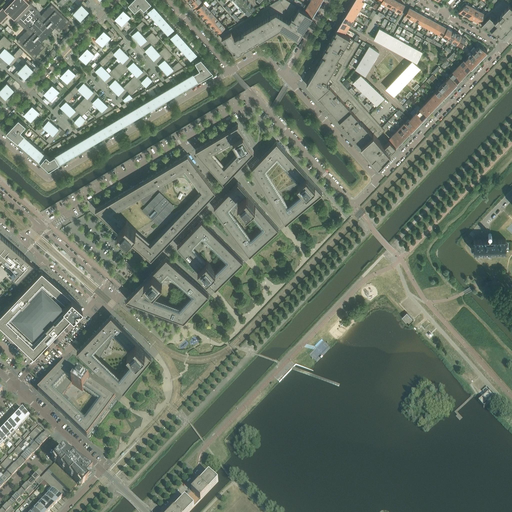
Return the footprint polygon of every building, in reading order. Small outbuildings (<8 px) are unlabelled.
[(9,0),(2,7),(0,9),(0,21),(0,22),(9,13),(15,19),(25,29),(26,28),(27,30),(17,41),(34,57),(34,58),(45,47),(40,43),(46,38),(48,35),(53,30),(55,27),(59,31),(69,21),(69,20),(52,4),(41,15),(40,14),(40,13),(30,3),(26,0),(9,0)] [(89,10),(86,7),(88,5),(83,0),(81,3),(82,3),(78,8),(85,15),(89,10)] [(152,2),(149,0),(131,0),(128,3),(135,11),(141,5),(144,9),(152,2)] [(237,54),(279,28),(280,28),(298,39),(312,15),(302,9),(293,3),(293,4),(286,0),(278,0),(220,35),(237,54)] [(321,1),(318,0),(310,0),(310,1),(308,4),(308,5),(315,10),(316,9),(321,1)] [(396,10),(400,2),(400,1),(398,0),(397,0),(396,0),(394,0),(391,8),(396,10)] [(244,11),(251,5),(247,1),(241,7),(244,11)] [(200,13),(207,7),(203,2),(196,9),(200,13)] [(361,6),(353,2),(351,6),(359,11),(361,6)] [(400,13),(405,5),(400,2),(396,10),(400,13)] [(464,14),(471,6),(470,7),(465,2),(462,6),(463,7),(459,11),(464,14)] [(315,10),(308,5),(305,4),(302,9),(312,15),(315,10)] [(152,16),(158,10),(154,5),(147,11),(152,16)] [(248,15),(255,9),(251,5),(244,11),(248,15)] [(501,35),(511,23),(511,6),(510,5),(499,17),(493,11),(481,24),(501,35)] [(359,11),(351,6),(348,11),(356,16),(359,11)] [(469,17),(476,9),(475,10),(471,6),(464,14),(469,17)] [(204,17),(211,11),(207,7),(200,13),(204,17)] [(410,18),(414,10),(409,7),(405,15),(410,18)] [(85,15),(78,8),(73,12),(71,14),(75,18),(77,16),(81,19),(85,15)] [(131,16),(133,14),(129,10),(127,12),(124,8),(119,13),(127,20),(131,15),(131,16)] [(414,21),(419,12),(417,11),(415,9),(415,10),(414,10),(410,18),(414,21)] [(474,19),(481,12),(481,11),(480,13),(476,9),(469,17),(474,19)] [(156,20),(162,14),(158,10),(152,16),(156,20)] [(207,21),(214,15),(211,11),(204,17),(207,21)] [(356,16),(348,11),(345,16),(353,20),(356,16)] [(419,23),(424,15),(419,12),(414,21),(419,23)] [(479,22),(486,14),(485,15),(481,12),(474,19),(479,22)] [(122,24),(127,20),(119,13),(115,17),(118,21),(116,23),(121,27),(123,25),(122,24)] [(160,25),(166,19),(162,14),(156,20),(160,25)] [(424,26),(428,18),(426,16),(427,16),(424,14),(424,15),(419,23),(424,26)] [(211,25),(218,19),(214,15),(207,21),(211,25)] [(353,20),(345,16),(342,20),(350,25),(353,20)] [(429,28),(433,20),(428,18),(424,26),(429,28)] [(164,29),(170,23),(166,19),(160,25),(164,29)] [(215,29),(221,23),(218,19),(211,25),(215,29)] [(345,34),(348,29),(349,28),(350,25),(342,20),(340,23),(337,29),(345,34)] [(433,31),(438,23),(436,22),(436,21),(434,20),(433,20),(429,28),(433,31)] [(140,31),(146,25),(142,21),(139,24),(128,33),(131,36),(132,35),(136,40),(143,34),(140,31)] [(168,34),(175,28),(170,23),(164,29),(168,34)] [(218,33),(225,27),(221,23),(215,29),(218,33)] [(438,34),(443,25),(438,23),(433,31),(438,34)] [(443,36),(447,28),(445,27),(446,26),(444,25),(443,26),(443,25),(438,34),(443,36)] [(379,40),(384,31),(379,28),(374,38),(379,40)] [(448,39),(452,30),(447,28),(443,36),(448,39)] [(112,36),(114,34),(110,30),(108,32),(104,29),(100,33),(107,40),(111,36),(112,36)] [(354,96),(351,93),(340,80),(347,67),(345,66),(359,43),(345,34),(337,29),(322,53),(323,53),(322,55),(323,56),(317,66),(313,72),(308,81),(308,84),(311,88),(313,90),(320,98),(319,98),(321,100),(322,100),(324,102),(336,115),(335,116),(337,118),(337,117),(342,122),(341,123),(342,124),(343,124),(348,129),(350,130),(349,131),(350,131),(355,137),(358,140),(357,140),(358,142),(359,142),(377,162),(380,162),(396,146),(382,133),(385,130),(382,127),(380,125),(371,115),(370,114),(354,96)] [(175,41),(181,35),(177,30),(170,36),(175,41)] [(452,41),(457,33),(457,32),(454,31),(452,30),(448,39),(452,41)] [(388,45),(394,36),(391,35),(384,31),(379,40),(386,44),(388,45)] [(142,48),(156,36),(152,32),(146,37),(143,34),(136,40),(140,44),(139,45),(142,48)] [(103,45),(107,40),(100,33),(95,38),(99,41),(97,43),(101,47),(103,45)] [(462,36),(457,33),(452,41),(457,44),(462,36)] [(179,46),(185,40),(181,35),(175,41),(179,46)] [(0,48),(8,39),(4,36),(0,40),(0,48)] [(153,45),(159,40),(159,39),(156,36),(142,48),(144,51),(145,50),(149,55),(156,49),(153,45)] [(393,48),(398,38),(394,36),(388,45),(393,48)] [(398,51),(403,41),(398,38),(393,48),(398,51)] [(7,49),(12,43),(8,39),(0,48),(0,54),(4,58),(10,52),(7,49)] [(183,50),(189,44),(185,40),(179,46),(183,50)] [(403,53),(408,44),(403,41),(398,51),(403,53)] [(118,57),(125,51),(120,47),(121,46),(118,43),(105,56),(109,60),(115,54),(118,57)] [(187,55),(193,49),(189,44),(183,50),(187,55)] [(407,56),(413,46),(408,44),(403,53),(407,56)] [(487,50),(482,47),(483,45),(480,44),(476,48),(482,55),(487,50)] [(379,51),(369,45),(367,50),(376,56),(379,51)] [(95,54),(97,51),(93,47),(91,49),(88,46),(83,51),(91,58),(95,53),(95,54)] [(412,59),(418,49),(413,46),(407,56),(412,59)] [(155,63),(169,51),(165,47),(159,52),(156,49),(149,55),(154,59),(153,60),(155,63)] [(482,55),(476,48),(472,52),(479,59),(482,55)] [(11,66),(23,52),(19,49),(14,55),(10,52),(4,58),(9,62),(8,63),(11,66)] [(191,59),(197,53),(193,49),(187,55),(191,59)] [(417,61),(422,52),(418,49),(412,59),(417,61)] [(376,56),(367,50),(364,55),(373,60),(376,56)] [(86,62),(91,58),(83,51),(79,55),(82,58),(80,61),(85,65),(87,63),(86,62)] [(119,70),(132,57),(130,55),(129,56),(125,51),(118,57),(121,61),(115,67),(119,70)] [(166,60),(172,55),(169,51),(155,63),(158,66),(159,65),(163,70),(169,64),(166,60)] [(479,59),(472,52),(468,56),(475,62),(479,59)] [(373,60),(364,55),(361,59),(370,65),(373,60)] [(103,66),(109,60),(105,56),(92,69),(95,72),(96,71),(100,75),(106,69),(103,66)] [(475,62),(468,56),(465,60),(471,66),(475,62)] [(132,72),(138,65),(134,61),(135,60),(132,57),(119,70),(123,74),(129,68),(132,72)] [(213,71),(208,65),(201,58),(195,61),(200,69),(194,72),(198,80),(213,71)] [(34,68),(30,65),(32,63),(28,59),(26,61),(26,62),(22,66),(29,73),(34,68)] [(370,65),(361,59),(358,64),(368,70),(370,65)] [(420,68),(412,60),(409,64),(417,72),(420,68)] [(471,66),(465,60),(461,64),(467,70),(471,66)] [(167,76),(183,66),(179,62),(172,67),(169,64),(163,70),(165,72),(164,73),(167,76)] [(368,70),(358,64),(355,69),(365,74),(368,70)] [(417,72),(409,64),(405,68),(413,76),(417,72)] [(467,70),(461,64),(457,68),(464,74),(467,70)] [(133,85),(146,72),(144,69),(143,70),(138,65),(132,72),(135,75),(129,81),(133,85)] [(29,73),(22,66),(18,70),(17,70),(15,72),(20,76),(22,74),(25,78),(29,73)] [(77,73),(79,71),(74,67),(72,69),(69,66),(65,70),(72,77),(76,73),(77,73)] [(106,83),(119,70),(115,67),(109,72),(106,69),(100,75),(104,80),(103,81),(106,83)] [(413,76),(405,68),(401,72),(409,80),(413,76)] [(464,74),(457,68),(454,72),(460,78),(464,74)] [(68,82),(72,77),(65,70),(60,75),(64,78),(62,80),(66,84),(68,82)] [(117,80),(123,74),(119,70),(106,83),(109,86),(110,85),(114,90),(120,83),(117,80)] [(146,86),(152,80),(148,75),(149,74),(146,72),(133,85),(137,89),(143,83),(146,86)] [(198,80),(194,72),(189,75),(193,83),(198,80)] [(409,80),(401,72),(397,76),(405,84),(409,80)] [(460,78),(454,72),(450,76),(456,82),(460,78)] [(357,86),(364,78),(360,74),(353,82),(357,86)] [(193,83),(189,75),(184,78),(188,86),(193,83)] [(405,84),(397,76),(393,80),(402,88),(405,84)] [(456,82),(450,76),(446,80),(453,86),(456,82)] [(188,86),(184,78),(178,82),(183,89),(188,86)] [(361,90),(368,82),(364,78),(357,86),(361,90)] [(15,88),(11,85),(13,83),(9,79),(7,81),(7,82),(3,86),(10,93),(15,88)] [(83,93),(89,87),(85,83),(86,82),(83,79),(70,92),(74,96),(80,90),(83,93)] [(402,88),(393,80),(390,84),(398,92),(402,88)] [(453,86),(446,80),(442,84),(449,90),(453,86)] [(120,97),(133,85),(129,81),(123,87),(120,83),(114,90),(118,94),(117,95),(120,97)] [(183,89),(178,82),(167,88),(167,89),(171,96),(183,89)] [(365,94),(372,86),(368,82),(361,90),(365,94)] [(60,90),(62,88),(58,84),(56,86),(53,83),(48,87),(56,94),(60,90)] [(398,92),(390,84),(386,88),(394,96),(398,92)] [(449,90),(442,84),(439,88),(445,94),(449,90)] [(131,94),(137,89),(133,85),(120,97),(122,100),(123,99),(125,101),(133,96),(131,94)] [(10,93),(3,86),(0,89),(0,95),(0,96),(2,94),(6,98),(10,93)] [(369,97),(376,89),(372,86),(365,94),(369,97)] [(51,99),(56,94),(48,87),(44,92),(47,95),(45,97),(50,102),(52,99),(51,99)] [(84,106),(97,93),(94,90),(93,91),(89,87),(83,93),(86,96),(80,102),(84,106)] [(171,96),(167,89),(167,88),(161,92),(166,99),(171,96)] [(445,94),(439,88),(435,91),(441,98),(445,94)] [(372,101),(380,93),(376,89),(369,97),(372,101)] [(441,98),(435,91),(431,95),(438,102),(441,98)] [(68,102),(74,96),(70,92),(57,105),(60,108),(61,107),(65,112),(71,105),(68,102)] [(166,99),(161,92),(156,95),(161,102),(166,99)] [(97,107),(103,100),(99,96),(100,95),(97,93),(84,106),(88,110),(94,103),(97,107)] [(376,105),(384,97),(380,93),(372,101),(376,105)] [(161,102),(156,95),(151,98),(156,105),(161,102)] [(438,102),(431,95),(427,99),(434,105),(438,102)] [(156,105),(151,98),(146,101),(151,109),(156,105)] [(434,105),(427,99),(424,103),(430,109),(434,105)] [(97,118),(113,108),(108,104),(108,105),(103,100),(97,107),(101,110),(95,116),(97,118)] [(151,109),(146,101),(141,104),(145,112),(151,109)] [(71,119),(84,106),(80,102),(75,108),(71,105),(65,112),(69,116),(68,117),(71,119)] [(430,109),(424,103),(420,107),(427,113),(430,109)] [(40,111),(42,109),(38,105),(36,107),(33,104),(28,108),(36,115),(40,111)] [(145,112),(141,104),(136,107),(140,115),(145,112)] [(88,121),(82,116),(88,110),(84,106),(71,119),(74,122),(75,121),(79,125),(83,122),(85,124),(88,121)] [(140,115),(136,107),(124,114),(129,122),(140,115)] [(427,113),(420,107),(416,111),(423,117),(427,113)] [(31,120),(36,115),(28,108),(24,113),(27,116),(25,118),(30,123),(32,120),(31,120)] [(423,117),(416,111),(411,117),(409,118),(416,125),(417,123),(423,117)] [(129,122),(124,114),(119,117),(123,125),(129,122)] [(48,131),(54,124),(49,120),(50,119),(47,116),(35,130),(39,134),(45,127),(48,131)] [(123,125),(119,117),(113,120),(118,128),(123,125)] [(21,130),(26,125),(19,118),(13,125),(6,131),(11,135),(18,142),(24,135),(25,134),(21,130)] [(416,125),(409,118),(405,123),(412,129),(416,125)] [(118,128),(113,120),(108,123),(113,131),(118,128)] [(113,131),(108,123),(103,126),(108,134),(113,131)] [(412,129),(405,123),(401,127),(408,133),(412,129)] [(50,143),(59,134),(62,130),(59,127),(58,128),(54,124),(48,131),(52,134),(46,140),(49,143),(50,143)] [(209,165),(213,169),(217,174),(224,182),(227,178),(238,167),(250,155),(254,150),(238,124),(231,128),(224,132),(212,140),(195,149),(199,153),(209,165)] [(108,134),(103,126),(98,129),(103,137),(108,134)] [(408,133),(401,127),(398,131),(404,137),(408,133)] [(103,137),(98,129),(93,132),(97,140),(103,137)] [(404,137),(398,131),(394,134),(401,141),(404,137)] [(97,140),(93,132),(83,138),(81,139),(86,147),(90,145),(97,140)] [(401,141),(394,134),(390,139),(397,145),(401,141)] [(23,146),(29,139),(24,135),(18,142),(23,146)] [(27,149),(33,143),(29,139),(23,146),(27,149)] [(86,147),(81,139),(76,143),(80,150),(86,147)] [(252,167),(285,222),(322,192),(318,187),(310,178),(309,176),(277,141),(252,167)] [(32,153),(38,147),(33,143),(27,149),(32,153)] [(80,150),(76,143),(71,146),(75,153),(80,150)] [(75,153),(71,146),(66,149),(70,156),(75,153)] [(36,157),(42,151),(38,147),(32,153),(36,157)] [(70,156),(66,149),(60,152),(65,159),(70,156)] [(41,161),(47,154),(42,151),(36,157),(41,161)] [(65,159),(60,152),(55,155),(60,163),(65,159)] [(60,163),(55,155),(50,158),(47,154),(41,161),(49,169),(60,163)] [(118,229),(137,246),(145,253),(151,258),(163,245),(186,222),(208,198),(216,191),(201,171),(193,161),(188,154),(170,164),(165,167),(160,170),(95,209),(100,213),(118,229)] [(224,196),(217,204),(214,207),(250,254),(279,228),(263,210),(255,201),(238,181),(232,188),(228,192),(225,195),(224,196)] [(511,215),(511,217),(510,218),(508,220),(494,235),(491,239),(474,239),(474,252),(480,252),(506,252),(506,248),(508,246),(511,241),(511,215)] [(177,245),(198,269),(207,278),(215,288),(243,260),(218,235),(202,220),(198,224),(190,232),(182,240),(181,242),(177,245)] [(0,234),(0,262),(4,257),(12,265),(10,266),(5,270),(16,280),(32,263),(0,234)] [(135,289),(130,295),(126,299),(184,320),(209,294),(197,283),(166,257),(159,265),(155,269),(142,282),(135,289)] [(73,314),(81,305),(41,270),(0,312),(0,325),(32,356),(69,318),(73,314)] [(413,320),(407,312),(405,314),(402,317),(408,324),(413,320)] [(95,332),(85,342),(77,351),(121,393),(152,356),(111,315),(105,321),(100,326),(95,332)] [(49,380),(38,392),(54,407),(56,409),(87,438),(101,420),(116,400),(64,364),(61,368),(58,370),(49,380)] [(496,397),(487,387),(482,392),(483,393),(485,395),(478,402),(484,408),(496,397)] [(29,416),(25,413),(21,409),(17,413),(25,420),(29,416)] [(25,420),(17,413),(14,417),(22,424),(25,420)] [(23,426),(22,424),(14,417),(10,421),(18,428),(20,430),(23,426)] [(18,428),(10,421),(6,425),(8,426),(14,432),(18,428)] [(14,432),(8,426),(6,425),(3,429),(8,434),(10,436),(12,438),(16,434),(14,432)] [(10,436),(8,434),(3,429),(0,431),(0,433),(7,440),(10,436)] [(43,444),(50,436),(45,431),(42,435),(35,429),(32,433),(43,444)] [(7,440),(0,433),(0,441),(3,444),(5,446),(9,442),(7,440)] [(43,444),(32,433),(28,437),(34,443),(31,446),(36,451),(43,444)] [(29,458),(36,451),(31,446),(28,450),(21,444),(18,448),(29,458)] [(29,458),(18,448),(14,452),(20,458),(17,461),(22,466),(29,458)] [(91,476),(88,473),(91,471),(76,460),(73,458),(71,456),(61,448),(52,458),(51,459),(54,464),(41,478),(43,481),(47,485),(50,488),(52,489),(61,498),(63,500),(77,485),(79,488),(81,486),(91,476)] [(15,473),(22,466),(17,461),(14,464),(7,459),(4,463),(8,466),(15,473)] [(15,473),(8,466),(4,463),(0,466),(6,472),(3,476),(8,480),(15,473)] [(210,490),(218,481),(209,473),(201,482),(191,491),(200,500),(210,490)] [(40,485),(43,481),(41,478),(40,478),(35,474),(26,484),(30,488),(35,482),(39,486),(40,485)] [(34,491),(30,488),(26,484),(16,494),(20,498),(25,492),(29,496),(34,491)] [(61,498),(52,489),(50,488),(46,492),(48,493),(57,502),(61,498)] [(57,502),(48,493),(44,497),(54,506),(57,502)] [(24,501),(20,498),(16,494),(6,504),(10,508),(15,503),(19,506),(24,501)] [(54,506),(44,497),(41,501),(50,510),(54,506)] [(189,511),(194,507),(185,498),(176,508),(171,511),(189,511)] [(48,511),(50,510),(41,501),(37,505),(44,511),(48,511)]
